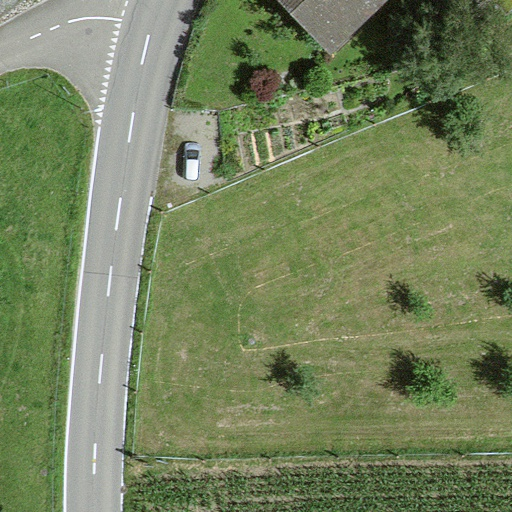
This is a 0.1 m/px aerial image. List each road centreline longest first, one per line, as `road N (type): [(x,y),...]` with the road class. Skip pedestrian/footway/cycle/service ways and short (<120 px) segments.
road 1 (tertiary): [(153,17),(129,126),(102,339),(95,511)]
road 2 (residential): [(0,47),(46,22),(153,17)]
